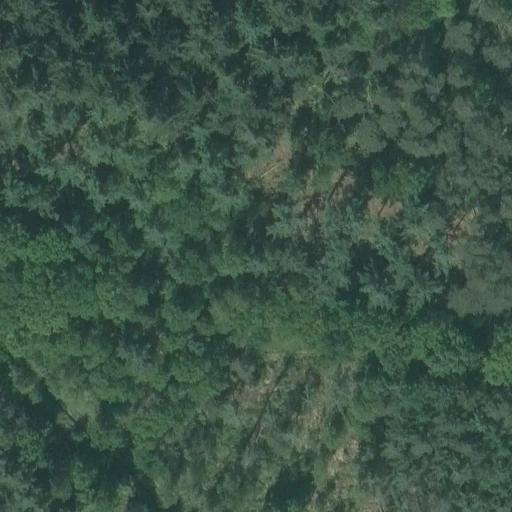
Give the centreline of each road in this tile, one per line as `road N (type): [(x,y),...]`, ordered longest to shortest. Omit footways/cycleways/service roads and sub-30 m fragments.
road 1 (track): [(511,308),(458,334),(0,257)]
road 2 (track): [(511,370),(402,351),(235,341),(234,302)]
